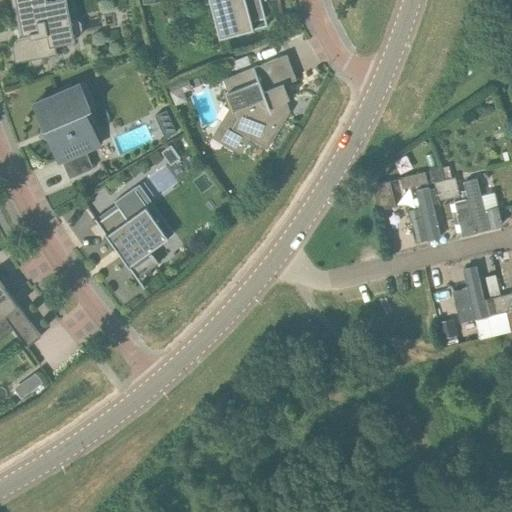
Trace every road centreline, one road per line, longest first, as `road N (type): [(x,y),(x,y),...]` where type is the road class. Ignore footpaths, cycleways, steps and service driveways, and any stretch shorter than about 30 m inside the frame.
road 1 (residential): [(158,380),(57,255),(0,131)]
road 2 (unclassified): [(279,255),(306,279),(324,282),(511,237)]
road 3 (residential): [(279,255),(381,82)]
road 4 (residential): [(0,490),(158,380)]
road 5 (residential): [(158,380),(279,255)]
